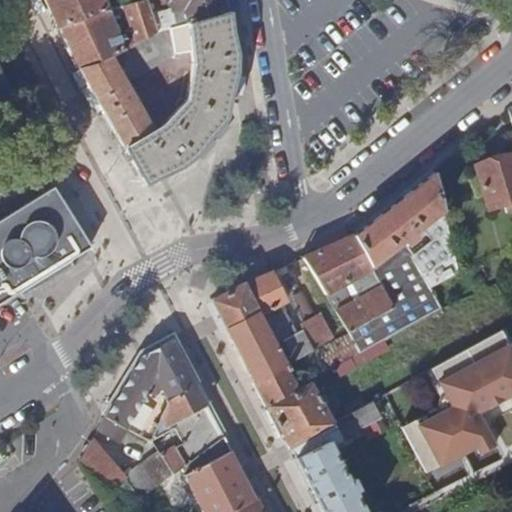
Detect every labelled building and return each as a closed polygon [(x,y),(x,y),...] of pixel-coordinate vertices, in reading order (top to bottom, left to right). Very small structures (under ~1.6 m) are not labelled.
[(108,12),(103,0),(47,0),(48,1),(59,25),(108,12)] [(79,68),(159,34),(153,15),(148,0),(147,0),(108,12),(59,25),(67,43),(79,68)] [(183,13),(187,26),(230,14),(228,0),(160,0),(162,7),(168,6),(169,10),(171,15),(173,15),(183,13)] [(169,10),(153,15),(159,34),(177,29),(173,15),(171,15),(169,10)] [(187,26),(177,29),(159,34),(79,68),(108,118),(145,185),(160,179),(181,168),(193,158),(204,145),(226,120),(231,96),(236,76),(236,57),(233,39),(230,14),(187,26)] [(0,141),(29,126),(0,69),(0,141)] [(511,154),(474,167),(489,217),(511,210),(511,154)] [(456,272),(433,172),(354,236),(353,236),(370,267),(380,286),(392,307),(429,287),(456,272)] [(0,304),(32,285),(55,272),(46,258),(85,235),(53,184),(0,216),(0,304)] [(92,246),(85,235),(46,258),(55,272),(88,249),(91,247),(92,246)] [(342,284),(370,267),(353,236),(304,258),(348,330),(392,307),(380,286),(352,302),(342,284)] [(270,335),(284,328),(291,324),(280,302),(286,299),(272,273),(247,284),(213,302),(219,314),(227,328),(240,353),(247,366),(254,379),(284,363),(302,354),(318,346),(332,339),(317,313),(300,323),(300,330),(289,336),(274,343),(270,335)] [(438,308),(439,307),(429,287),(392,307),(404,327),(438,308)] [(289,336),(284,328),(270,335),(274,343),(289,336)] [(511,351),(499,328),(488,335),(429,367),(450,406),(417,424),(414,419),(400,427),(424,472),(436,465),(437,466),(474,446),(477,453),(493,445),(475,412),(511,393),(511,351)] [(147,442),(150,441),(148,438),(166,399),(195,384),(190,374),(177,349),(172,340),(143,354),(97,430),(110,439),(118,426),(147,442)] [(297,388),(284,363),(254,379),(260,392),(267,405),(297,388)] [(331,421),(309,381),(297,388),(267,405),(269,410),(279,428),(289,447),(332,422),(331,421)] [(160,453),(158,454),(171,474),(180,468),(223,436),(217,426),(212,416),(207,407),(195,384),(166,399),(148,438),(150,441),(172,430),(180,444),(160,453)] [(378,415),(370,399),(331,421),(332,422),(289,447),(322,511),(362,511),(351,489),(355,486),(352,478),(346,480),(328,445),(378,415)] [(181,474),(202,510),(203,511),(229,511),(256,498),(243,475),(223,436),(180,468),(183,472),(181,474)] [(122,478),(90,440),(76,463),(100,494),(114,511),(120,511),(171,474),(158,454),(155,454),(122,478)] [(263,511),(256,498),(229,511),(263,511)]
